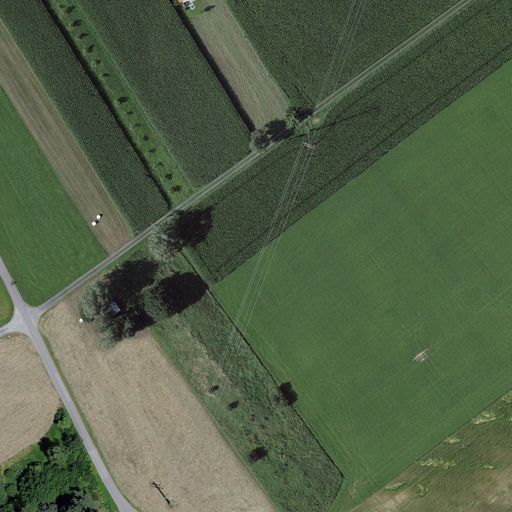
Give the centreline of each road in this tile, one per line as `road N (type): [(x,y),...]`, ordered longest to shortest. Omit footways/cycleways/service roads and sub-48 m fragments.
road 1 (track): [(0,335),(464,0)]
road 2 (track): [(0,263),(124,511)]
